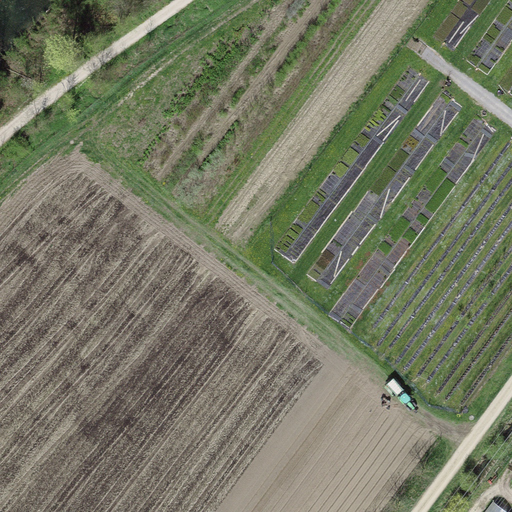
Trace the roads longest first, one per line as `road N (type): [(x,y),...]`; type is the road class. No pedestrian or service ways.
road 1 (track): [(185,0),(0,144)]
road 2 (track): [(511,390),(422,511)]
